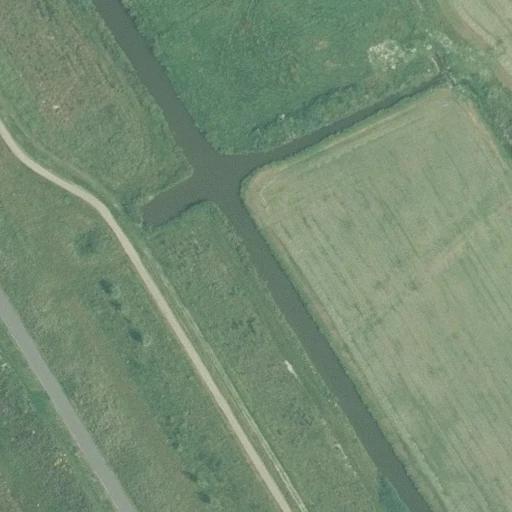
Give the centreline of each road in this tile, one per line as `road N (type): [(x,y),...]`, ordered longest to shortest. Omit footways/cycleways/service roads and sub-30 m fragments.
road 1 (track): [(0,94),(37,148),(111,194),(302,511)]
road 2 (unknown): [(0,129),(31,166),(106,215),(285,511)]
